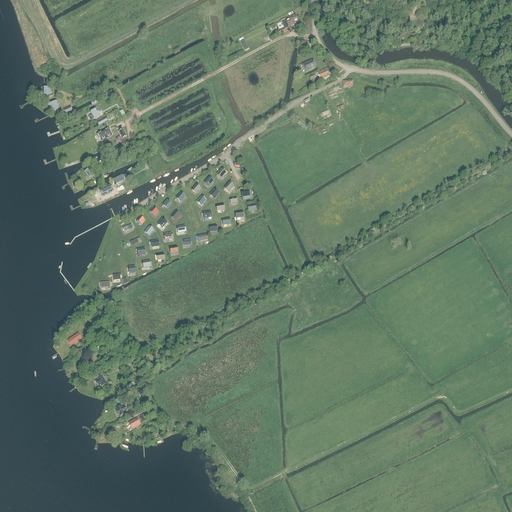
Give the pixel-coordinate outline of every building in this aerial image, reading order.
[(295,15),(289,18),(289,19),(285,21),(286,21),(284,22),(283,23),(285,27),(286,28),(295,24),(294,23),(298,22),(295,15)] [(311,61),(302,65),(305,72),(315,68),(314,67),(316,66),(314,62),(312,63),(311,61)] [(327,68),(317,72),(321,80),(331,76),(327,68)] [(50,88),(44,88),(44,98),(52,95),(50,88)] [(57,102),(48,105),(55,113),(59,109),(57,102)] [(91,113),(92,115),(89,117),(91,121),(100,116),(96,109),(95,109),(95,110),(91,113)] [(106,116),(96,122),(98,126),(108,120),(106,116)] [(301,119),(298,122),(305,129),(308,126),(301,119)] [(109,128),(97,134),(101,141),(112,135),(109,128)] [(118,132),(122,139),(127,137),(123,129),(118,132)] [(91,168),(84,172),(84,173),(87,177),(89,176),(90,178),(95,176),(91,168)] [(221,178),(226,173),(222,169),(217,175),(221,178)] [(209,176),(204,182),(208,185),(213,179),(209,176)] [(230,182),(224,188),(229,192),(234,186),(230,182)] [(110,185),(99,190),(102,196),(113,191),(110,185)] [(196,185),(192,190),(195,194),(200,188),(196,185)] [(214,190),(210,195),(214,198),(218,193),(214,190)] [(181,193),(176,199),(180,202),(185,196),(181,193)] [(205,200),(202,197),(197,202),(201,206),(205,200)] [(167,199),(163,205),(167,208),(171,203),(167,199)] [(158,212),(152,207),(149,211),(155,216),(158,212)] [(235,212),(236,219),(244,218),(242,211),(235,212)] [(176,212),(171,218),(175,221),(180,215),(176,212)] [(146,220),(140,216),(136,221),(142,225),(146,220)] [(158,225),(162,228),(166,222),(162,219),(158,225)] [(123,228),(125,233),(129,231),(129,230),(133,228),(131,224),(123,228)] [(153,230),(149,227),(145,232),(149,236),(153,230)] [(78,333),(67,341),(71,346),(82,339),(78,333)] [(88,364),(84,357),(78,360),(82,367),(88,364)] [(96,378),(97,380),(95,381),(98,387),(101,385),(102,387),(103,386),(104,386),(106,385),(107,384),(102,375),(96,378)] [(122,407),(121,406),(116,408),(117,410),(115,410),(118,415),(119,415),(120,417),(125,414),(127,413),(127,411),(125,406),(122,407)] [(128,423),(132,430),(141,425),(137,418),(128,423)]
